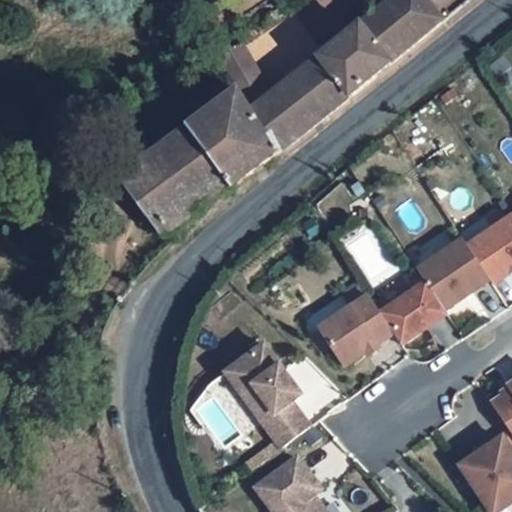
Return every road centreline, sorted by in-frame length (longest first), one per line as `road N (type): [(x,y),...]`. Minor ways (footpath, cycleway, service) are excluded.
road 1 (secondary): [(511,2),(241,220),(193,270),(159,325),(143,374),(141,414),(174,511)]
road 2 (unclassified): [(511,337),(373,427)]
